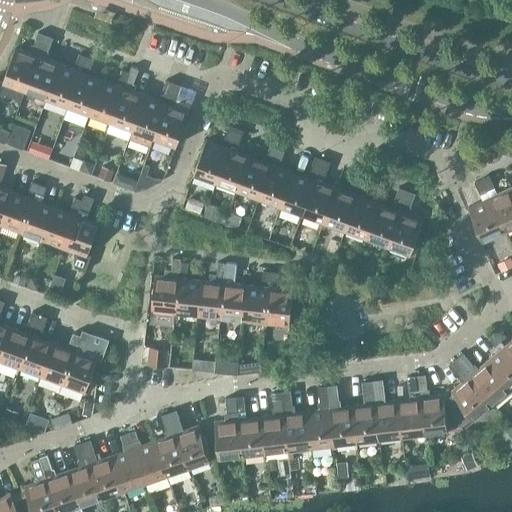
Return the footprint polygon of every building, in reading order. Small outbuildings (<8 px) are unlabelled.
[(33,46),(41,49),(46,35),(39,32),(33,46)] [(41,49),(49,52),(54,38),(46,35),(41,49)] [(3,81),(26,90),(41,49),(33,46),(32,46),(30,52),(16,47),(3,81)] [(26,90),(47,98),(60,63),(48,59),(50,52),(49,52),(41,49),(26,90)] [(76,63),(83,66),(87,57),(79,54),(76,63)] [(83,66),(91,68),(94,59),(87,57),(83,66)] [(47,98),(69,106),(81,71),(60,63),(47,98)] [(119,79),(126,81),(129,72),(122,70),(119,79)] [(69,106),(90,114),(103,79),(81,71),(69,106)] [(129,72),(126,81),(134,84),(137,75),(129,72)] [(90,114),(111,122),(124,87),(103,79),(90,114)] [(174,83),(167,80),(165,85),(161,95),(169,97),(172,88),(174,83)] [(145,95),(132,90),(134,84),(126,81),(124,87),(111,122),(114,123),(111,133),(126,138),(130,128),(133,129),(145,95)] [(177,100),(180,91),(182,85),(174,83),(172,88),(169,97),(177,100)] [(167,103),(145,95),(133,129),(129,139),(151,147),(154,137),(167,103)] [(174,106),(177,100),(169,97),(167,103),(154,137),(177,146),(190,111),(174,106)] [(9,131),(0,128),(0,140),(5,143),(9,131)] [(224,139),(231,142),(235,133),(227,130),(224,139)] [(235,133),(231,142),(239,145),(242,135),(235,133)] [(194,173),(217,182),(229,147),(207,139),(194,173)] [(274,158),(278,149),(280,143),(272,140),(267,155),(274,158)] [(217,182),(238,190),(251,155),(229,147),(217,182)] [(274,158),(282,160),(285,151),(278,149),(274,158)] [(238,190),(260,198),(272,163),(251,155),(238,190)] [(310,171),(318,174),(321,165),(313,162),(310,171)] [(81,171),(90,175),(93,165),(92,165),(86,163),(83,164),(81,171)] [(260,198),(281,206),(294,171),(272,163),(260,198)] [(321,165),(318,174),(325,176),(328,167),(321,165)] [(281,206),(303,214),(316,179),(294,171),(281,206)] [(360,189),(364,180),(366,175),(358,172),(353,187),(360,189)] [(117,174),(113,183),(135,191),(138,182),(117,174)] [(482,179),(484,183),(488,192),(495,188),(490,176),(482,179)] [(303,214),(324,222),(337,187),(316,179),(303,214)] [(488,192),(484,183),(482,179),(475,183),(477,186),(481,195),(488,192)] [(364,180),(360,189),(368,192),(371,183),(364,180)] [(29,190),(36,193),(40,184),(32,181),(29,190)] [(40,184),(36,193),(44,196),(47,187),(40,184)] [(0,225),(13,191),(0,186),(0,225)] [(324,222),(346,229),(358,195),(337,187),(324,222)] [(511,189),(511,188),(491,197),(506,231),(511,227),(511,189)] [(0,225),(21,233),(34,199),(13,191),(0,225)] [(396,202),(403,205),(406,196),(399,193),(396,202)] [(82,200),(79,209),(89,213),(94,198),(84,194),(82,200)] [(346,229),(367,237),(380,203),(358,195),(346,229)] [(406,196),(403,205),(411,208),(414,199),(406,196)] [(71,206),(79,209),(82,200),(75,197),(71,206)] [(506,231),(491,197),(469,207),(484,241),(506,231)] [(21,233),(43,241),(56,207),(34,199),(21,233)] [(367,237),(388,245),(403,205),(396,202),(394,202),(392,207),(380,203),(367,237)] [(411,208),(403,205),(388,245),(411,254),(424,219),(410,214),(412,209),(411,208)] [(43,241),(64,249),(77,215),(56,207),(43,241)] [(79,209),(77,215),(64,249),(80,255),(75,267),(86,271),(92,255),(88,254),(99,223),(87,218),(89,213),(79,209)] [(172,271),(180,272),(181,262),(173,261),(172,271)] [(181,262),(180,272),(188,272),(189,263),(181,262)] [(198,317),(221,319),(225,282),(225,276),(226,267),(227,263),(219,262),(217,276),(216,275),(215,281),(202,280),(198,317)] [(226,267),(225,276),(233,277),(234,268),(226,267)] [(262,280),(270,281),(272,272),(264,271),(262,280)] [(270,281),(278,282),(279,273),(272,272),(270,281)] [(151,311),(175,314),(179,278),(155,275),(151,311)] [(175,314),(198,317),(202,280),(179,278),(175,314)] [(221,319),(243,321),(247,285),(225,282),(221,319)] [(243,321),(266,324),(270,287),(247,285),(243,321)] [(270,287),(266,324),(290,326),(294,290),(270,287)] [(27,326),(35,329),(38,320),(31,317),(27,326)] [(38,320),(35,329),(42,332),(46,323),(38,320)] [(0,356),(11,327),(0,322),(0,356)] [(0,356),(0,361),(20,369),(33,335),(11,327),(0,356)] [(495,334),(501,342),(507,336),(501,329),(495,334)] [(85,393),(98,359),(85,354),(93,333),(90,333),(83,330),(81,336),(77,345),(75,350),(63,385),(85,393)] [(70,342),(77,345),(81,336),(73,333),(70,342)] [(501,342),(495,334),(489,339),(495,347),(501,342)] [(20,369),(41,377),(54,343),(33,335),(20,369)] [(41,377),(63,385),(75,350),(54,343),(41,377)] [(511,354),(505,346),(487,361),(511,389),(511,388),(511,354)] [(148,365),(167,367),(169,349),(150,347),(148,365)] [(204,366),(212,367),(213,357),(205,356),(204,366)] [(493,404),(460,363),(456,358),(449,364),(459,375),(458,376),(462,381),(451,391),(455,395),(475,419),(493,404)] [(466,358),(460,363),(493,404),(511,389),(487,361),(476,370),(466,358)] [(202,360),(193,359),(192,370),(201,371),(202,360)] [(239,362),(216,360),(215,372),(237,374),(239,362)] [(426,374),(418,375),(425,433),(449,430),(447,418),(445,399),(445,394),(430,396),(429,389),(428,389),(426,374)] [(411,398),(398,399),(402,436),(425,433),(418,375),(410,376),(412,391),(411,391),(411,398)] [(381,379),(373,380),(380,439),(402,436),(398,399),(383,401),(381,379)] [(367,403),(353,405),(357,441),(380,439),(373,380),(365,381),(367,403)] [(336,385),(328,386),(330,407),(334,444),(357,441),(353,405),(338,406),(336,385)] [(322,408),(307,410),(311,447),(334,444),(330,407),(328,386),(319,386),(322,408)] [(282,391),(284,407),(292,406),(290,390),(282,391)] [(274,392),(274,398),(276,408),(284,407),(282,391),(274,392)] [(236,396),(238,412),(246,411),(244,395),(236,396)] [(455,395),(450,398),(463,429),(475,419),(455,395)] [(238,412),(236,396),(228,397),(230,413),(238,412)] [(463,429),(450,398),(445,399),(449,430),(463,429)] [(82,414),(92,416),(94,404),(83,403),(82,414)] [(7,415),(17,419),(21,409),(11,405),(7,415)] [(169,412),(174,427),(182,424),(177,409),(169,412)] [(307,410),(284,413),(288,449),(311,447),(307,410)] [(162,414),(164,420),(167,430),(174,427),(169,412),(162,414)] [(284,413),(262,415),(266,452),(288,449),(284,413)] [(29,424),(40,428),(44,418),(33,414),(29,424)] [(262,415),(239,418),(243,455),(266,452),(262,415)] [(55,428),(64,425),(62,420),(57,417),(52,419),(55,428)] [(243,455),(239,418),(215,421),(219,457),(243,455)] [(199,425),(177,433),(189,467),(211,459),(199,425)] [(128,433),(132,442),(139,439),(136,430),(128,433)] [(132,442),(128,433),(121,435),(124,445),(132,442)] [(177,433),(155,440),(167,475),(189,467),(177,433)] [(91,439),(83,442),(88,457),(96,454),(91,439)] [(133,448),(146,482),(167,475),(155,440),(133,448)] [(83,442),(76,444),(81,460),(88,457),(83,442)] [(133,448),(112,455),(124,490),(146,482),(133,448)] [(40,457),(45,472),(53,469),(48,454),(40,457)] [(96,454),(88,457),(103,497),(124,490),(112,455),(98,460),(96,454)] [(45,472),(40,457),(31,460),(32,463),(28,464),(28,467),(29,469),(32,473),(33,475),(36,476),(38,478),(36,482),(25,486),(26,490),(32,507),(33,511),(59,511),(47,478),(45,472)] [(83,465),(69,470),(81,505),(103,497),(88,457),(81,460),(83,465)] [(69,470),(47,478),(59,511),(60,511),(81,505),(69,470)] [(20,494),(27,509),(32,507),(26,490),(20,494)] [(10,492),(0,498),(0,511),(22,511),(13,497),(10,492)] [(13,497),(22,511),(27,509),(20,494),(13,497)]
